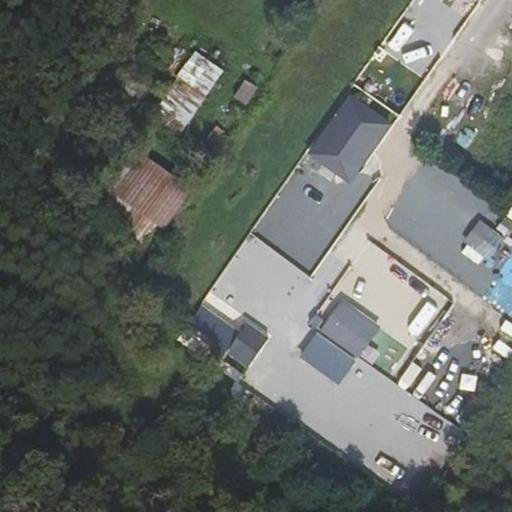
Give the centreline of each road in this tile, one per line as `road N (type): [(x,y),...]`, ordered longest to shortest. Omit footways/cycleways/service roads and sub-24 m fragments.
road 1 (unclassified): [(498,0),(348,200)]
road 2 (unclassified): [(504,309),(501,334),(422,467)]
